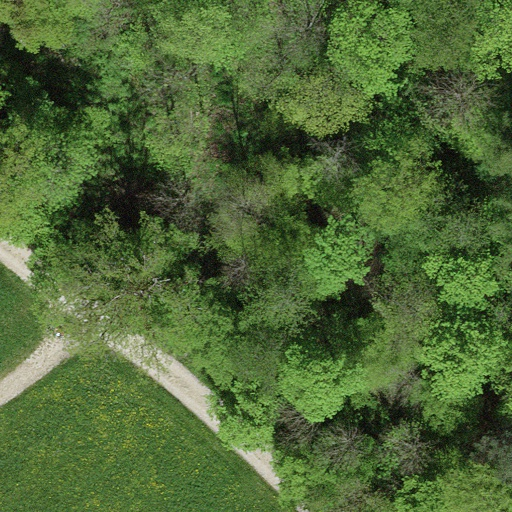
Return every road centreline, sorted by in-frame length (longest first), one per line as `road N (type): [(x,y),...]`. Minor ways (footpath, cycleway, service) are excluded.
road 1 (track): [(96,312),(193,389),(320,511)]
road 2 (track): [(0,393),(96,312)]
road 3 (track): [(96,312),(0,237)]
